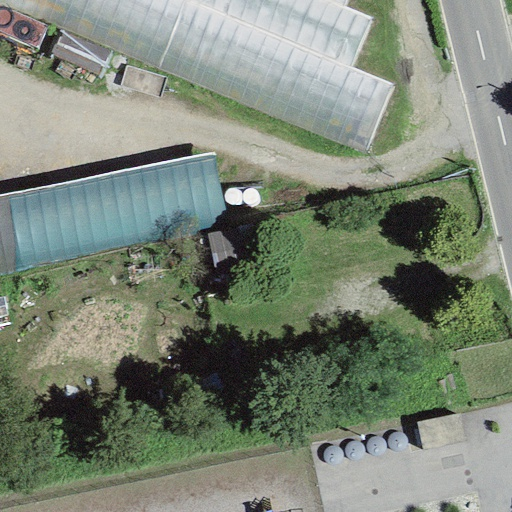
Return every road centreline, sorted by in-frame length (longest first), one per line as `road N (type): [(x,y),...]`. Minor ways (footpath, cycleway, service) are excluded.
road 1 (track): [(503,149),(319,181),(0,54)]
road 2 (secondary): [(466,0),(511,184)]
road 3 (track): [(437,163),(404,0)]
